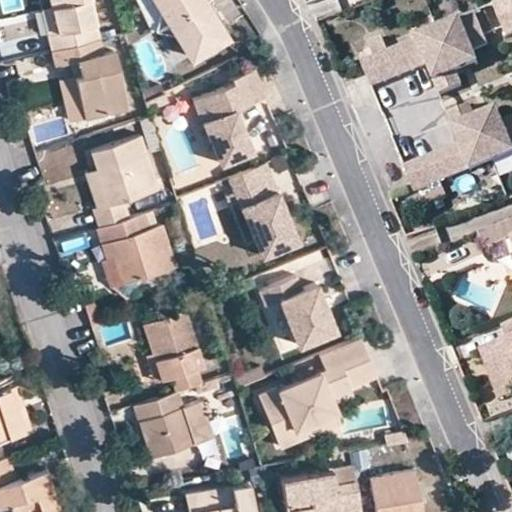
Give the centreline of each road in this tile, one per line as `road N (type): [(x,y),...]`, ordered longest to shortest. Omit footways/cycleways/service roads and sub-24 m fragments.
road 1 (residential): [(277,0),(300,36),(493,511)]
road 2 (residential): [(109,511),(0,162)]
